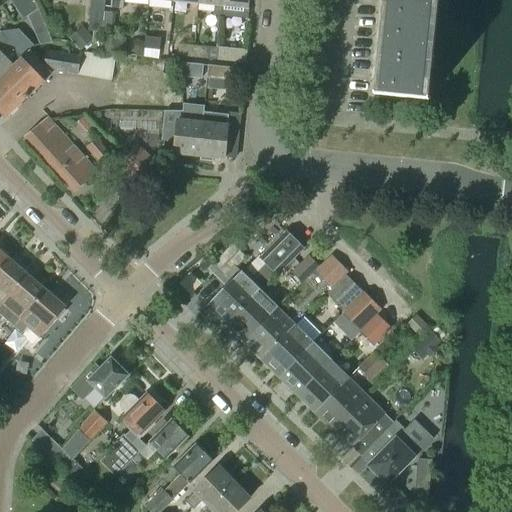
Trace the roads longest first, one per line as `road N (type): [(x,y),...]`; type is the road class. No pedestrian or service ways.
road 1 (residential): [(335,511),(125,297)]
road 2 (residential): [(511,189),(310,165),(269,152)]
road 3 (residential): [(125,297),(269,152)]
road 4 (residential): [(125,297),(0,450)]
road 5 (residential): [(125,297),(0,170)]
road 6 (residential): [(269,152),(259,134),(270,0)]
